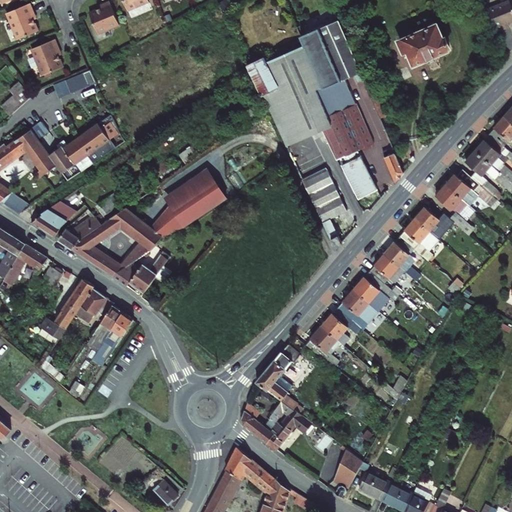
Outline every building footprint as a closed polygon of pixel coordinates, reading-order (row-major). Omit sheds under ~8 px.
[(152,3),(150,0),(125,0),(131,12),(152,3)] [(511,0),(506,0),(490,7),(498,28),(501,26),(504,25),(503,21),(509,19),(511,17),(511,0)] [(106,9),(92,15),(101,36),(122,27),(112,3),(105,6),(106,9)] [(33,5),(9,15),(20,41),(41,33),(35,19),(38,17),(33,5)] [(344,17),(339,19),(340,21),(344,31),(350,29),(344,17)] [(344,31),(340,21),(304,36),(307,46),(325,89),(346,80),(354,77),(357,84),(364,81),(363,81),(344,31)] [(434,24),(395,42),(404,60),(411,57),(415,66),(425,61),(431,65),(434,64),(436,62),(439,55),(447,51),(446,49),(449,48),(443,37),(441,38),(434,24)] [(59,41),(35,51),(47,77),(67,69),(61,55),(64,53),(59,41)] [(325,89),(307,46),(269,62),(266,56),(249,64),(287,148),(323,131),(333,126),(329,117),(330,117),(319,91),(325,89)] [(99,83),(93,71),(68,82),(75,95),(99,83)] [(386,116),(371,78),(363,81),(364,81),(379,119),(386,116)] [(348,163),(360,158),(357,151),(372,145),(346,80),(325,89),(319,91),(330,117),(329,117),(333,126),(323,131),(336,161),(345,157),(348,163)] [(12,114),(31,97),(18,82),(9,90),(13,95),(3,104),(12,114)] [(68,82),(57,87),(63,100),(75,95),(68,82)] [(125,137),(116,119),(83,141),(93,158),(98,165),(121,149),(116,142),(125,137)] [(503,131),(498,137),(510,148),(511,146),(511,119),(506,124),(501,129),(503,131)] [(57,133),(51,123),(14,146),(12,142),(6,145),(15,160),(33,148),(46,140),(57,133)] [(485,146),(479,152),(511,180),(511,169),(502,161),(507,156),(511,160),(511,149),(510,148),(498,137),(492,143),(490,141),(485,146)] [(57,158),(46,140),(33,148),(50,175),(63,167),(57,158)] [(93,158),(83,141),(71,149),(70,147),(60,154),(61,155),(57,158),(63,167),(68,175),(83,164),(88,172),(98,165),(93,158)] [(0,170),(15,160),(6,145),(0,149),(0,199),(5,203),(6,203),(17,196),(0,183),(0,170)] [(380,151),(393,183),(397,178),(401,173),(390,147),(380,151)] [(511,180),(479,152),(470,162),(482,173),(476,179),(486,188),(488,190),(494,184),(487,177),(493,171),(501,179),(511,187),(511,180)] [(375,191),(360,158),(348,163),(342,166),(353,188),(353,190),(358,200),(375,191)] [(174,205),(152,228),(164,237),(188,225),(231,195),(211,166),(168,196),(174,205)] [(326,170),(302,181),(321,224),(345,213),(326,170)] [(454,180),(449,186),(466,201),(476,189),(481,194),(486,188),(476,179),(468,172),(463,178),(459,174),(454,180)] [(466,201),(449,186),(444,191),(439,196),(456,211),(466,201)] [(476,189),(466,201),(471,205),(481,194),(476,189)] [(96,206),(103,215),(119,204),(112,194),(96,206)] [(17,196),(6,203),(24,215),(31,205),(17,196)] [(46,217),(37,224),(47,231),(56,237),(65,227),(82,215),(64,203),(46,215),(46,217)] [(164,237),(152,228),(127,209),(99,227),(83,238),(75,250),(94,263),(114,277),(139,259),(154,248),(164,237)] [(424,214),(419,220),(433,232),(443,221),(429,209),(424,214)] [(457,211),(451,218),(461,226),(470,234),(476,228),(457,211)] [(461,226),(451,218),(447,223),(456,231),(461,226)] [(70,230),(62,241),(66,244),(71,247),(75,250),(83,238),(99,227),(93,219),(74,233),(70,230)] [(411,228),(403,237),(417,249),(433,263),(440,255),(433,250),(442,241),(433,232),(419,220),(411,228)] [(29,242),(0,223),(0,242),(2,240),(13,248),(0,266),(0,270),(6,275),(10,270),(14,264),(21,254),(29,242)] [(408,259),(417,249),(403,237),(396,245),(389,253),(405,268),(409,272),(418,279),(422,274),(412,265),(413,264),(408,259)] [(337,238),(330,243),(333,249),(335,251),(340,245),(337,238)] [(40,250),(29,242),(21,254),(14,264),(10,270),(6,275),(3,281),(9,285),(25,260),(42,271),(51,257),(40,250)] [(404,277),(409,272),(405,268),(389,253),(381,262),(373,271),(387,282),(397,271),(404,277)] [(153,269),(139,259),(114,277),(116,279),(128,288),(130,285),(132,283),(147,293),(174,257),(171,254),(169,257),(165,254),(153,269)] [(49,267),(44,280),(56,285),(62,272),(49,267)] [(388,284),(387,282),(373,271),(365,280),(356,289),(372,302),(388,284)] [(89,279),(83,275),(81,278),(66,301),(78,310),(81,305),(94,285),(95,283),(89,279)] [(457,277),(453,281),(460,287),(464,283),(457,277)] [(100,324),(102,321),(111,306),(113,303),(116,300),(105,293),(94,285),(81,305),(82,306),(65,332),(76,339),(82,329),(80,327),(85,319),(82,317),(85,313),(92,318),(100,324)] [(362,313),(372,302),(356,289),(348,298),(341,307),(360,323),(366,317),(362,313)] [(48,333),(58,340),(78,310),(66,301),(61,308),(63,310),(48,333)] [(119,307),(113,303),(111,306),(102,321),(113,328),(124,311),(119,307)] [(129,314),(124,311),(113,328),(104,342),(98,350),(92,359),(102,365),(120,337),(133,318),(129,314)] [(351,326),(335,312),(330,319),(324,325),(339,338),(347,345),(353,337),(346,331),(351,326)] [(377,326),(366,317),(360,323),(371,333),(377,326)] [(113,328),(102,321),(100,324),(87,343),(98,350),(104,342),(113,328)] [(323,358),(339,338),(324,325),(315,335),(306,346),(323,358)] [(304,353),(290,343),(274,362),(258,381),(285,403),(291,395),(276,383),(295,361),(296,362),(304,353)] [(393,389),(401,393),(407,379),(399,375),(393,389)] [(292,400),(288,405),(293,409),(301,415),(305,410),(292,400)] [(244,425),(267,443),(274,435),(269,431),(271,427),(266,423),(264,427),(257,420),(260,412),(254,407),(249,403),(243,416),(242,419),(243,422),(244,425)] [(301,415),(293,409),(280,426),(289,433),(295,426),(305,433),(312,424),(301,415)] [(0,439),(3,442),(12,431),(0,420),(0,439)] [(281,444),(289,433),(280,426),(275,423),(271,427),(269,431),(274,435),(267,443),(276,450),(281,444)] [(286,485),(239,447),(228,468),(230,469),(217,496),(208,511),(285,511),(293,490),(286,485)] [(347,451),(336,481),(342,485),(346,489),(348,490),(363,463),(347,451)] [(390,484),(366,473),(357,492),(369,498),(381,503),(382,500),(390,484)] [(179,497),(165,482),(154,492),(168,507),(174,502),(179,497)] [(404,511),(413,495),(390,484),(382,500),(389,503),(388,507),(396,511),(398,511),(404,511)] [(334,495),(342,501),(345,496),(347,492),(346,489),(342,485),(339,486),(334,495)] [(415,490),(413,495),(428,503),(431,498),(415,490)] [(444,490),(436,507),(433,511),(446,511),(444,511),(452,494),(444,490)] [(428,503),(413,495),(404,511),(433,511),(436,507),(428,503)]
